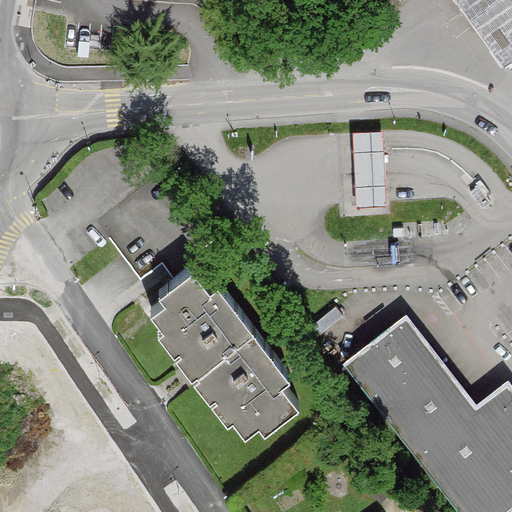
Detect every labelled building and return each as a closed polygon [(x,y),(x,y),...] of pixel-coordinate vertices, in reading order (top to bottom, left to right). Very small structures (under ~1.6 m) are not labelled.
[(511,55),(511,0),(455,0),(502,63),(511,55)] [(382,128),(352,130),(354,167),(356,205),(386,203),(384,165),(382,128)] [(491,199),(478,183),(470,189),(482,205),(491,199)] [(177,292),(155,310),(249,435),(272,417),(277,423),(302,404),(285,382),(293,377),(221,282),(213,288),(196,267),(172,286),(177,292)] [(348,364),(466,511),(497,511),(511,500),(511,414),(481,410),(477,405),(408,318),(348,364)] [(511,385),(509,383),(477,405),(481,410),(511,414),(511,385)]
